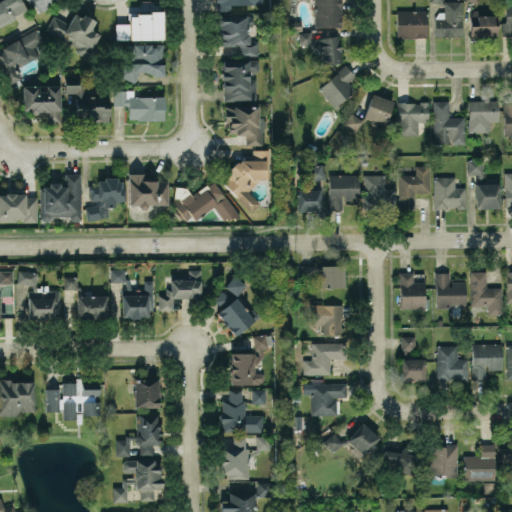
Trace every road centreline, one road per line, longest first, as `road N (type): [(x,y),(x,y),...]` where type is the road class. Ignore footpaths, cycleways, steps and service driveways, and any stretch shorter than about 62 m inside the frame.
road 1 (residential): [(511,238),(0,246)]
road 2 (residential): [(188,146),(13,154),(0,122)]
road 3 (residential): [(0,349),(189,347)]
road 4 (residential): [(392,405),(376,384),(372,241)]
road 5 (residential): [(492,67),(403,69),(378,44),(376,0)]
road 6 (residential): [(189,347),(190,511)]
road 7 (residential): [(187,0),(188,146)]
road 8 (residential): [(511,408),(392,405)]
